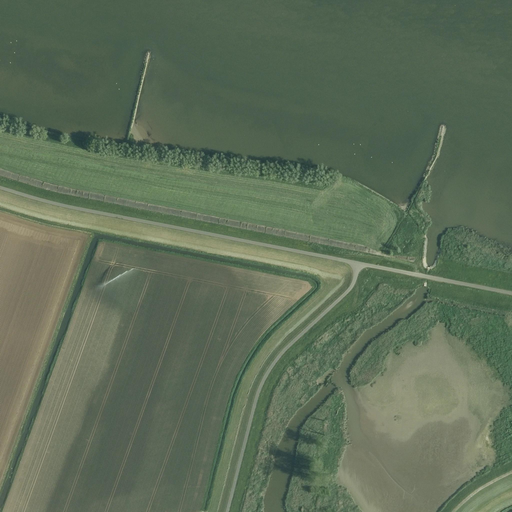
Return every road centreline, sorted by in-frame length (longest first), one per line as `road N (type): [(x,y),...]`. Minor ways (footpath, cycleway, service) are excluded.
road 1 (unclassified): [(358,262),(0,187)]
road 2 (unclassified): [(358,262),(351,287),(274,360),(227,511)]
